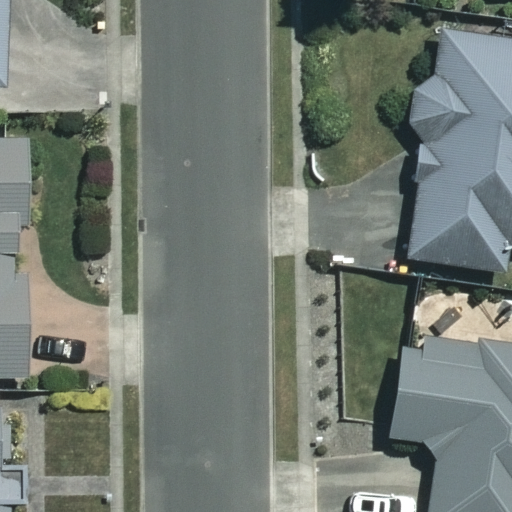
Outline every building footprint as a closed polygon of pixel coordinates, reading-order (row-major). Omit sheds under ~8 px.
[(0,0),(0,91),(8,92),(9,0),(0,0)] [(511,45),(443,37),(415,265),(510,276),(511,257),(511,45)] [(32,149),(0,149),(0,378),(37,378),(32,149)] [(511,511),(511,355),(409,348),(402,447),(443,450),(437,511),(511,511)] [(43,455),(43,412),(0,412),(0,511),(33,511),(34,455),(43,455)]
